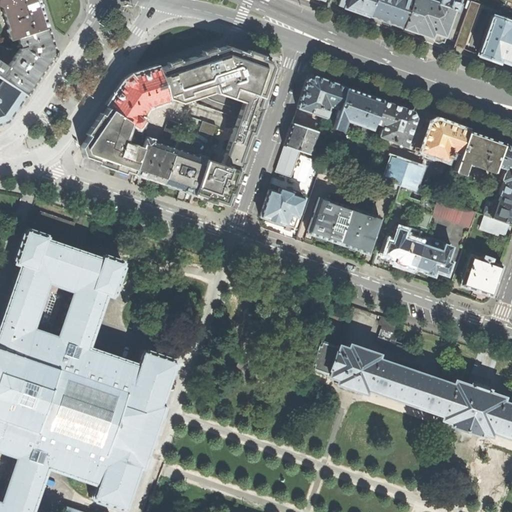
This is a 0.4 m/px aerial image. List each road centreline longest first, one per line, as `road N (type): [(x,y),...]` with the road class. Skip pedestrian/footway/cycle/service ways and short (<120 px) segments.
road 1 (residential): [(231,238),(496,328)]
road 2 (residential): [(304,31),(231,238)]
road 3 (primary): [(304,31),(511,104)]
road 4 (residential): [(32,164),(231,238)]
road 5 (tertiary): [(32,164),(66,141),(164,2)]
road 6 (tertiary): [(109,0),(0,148)]
road 7 (primary): [(164,2),(275,32),(304,31)]
